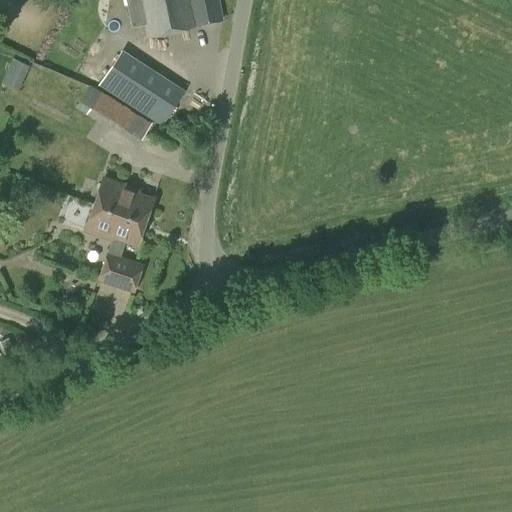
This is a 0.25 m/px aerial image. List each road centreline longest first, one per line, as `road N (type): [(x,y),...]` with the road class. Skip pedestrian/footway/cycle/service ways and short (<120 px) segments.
road 1 (unclassified): [(222,295),(207,252),(205,203),(244,0)]
road 2 (unclassified): [(222,295),(313,259),(511,213)]
road 3 (unclassified): [(0,395),(222,295)]
